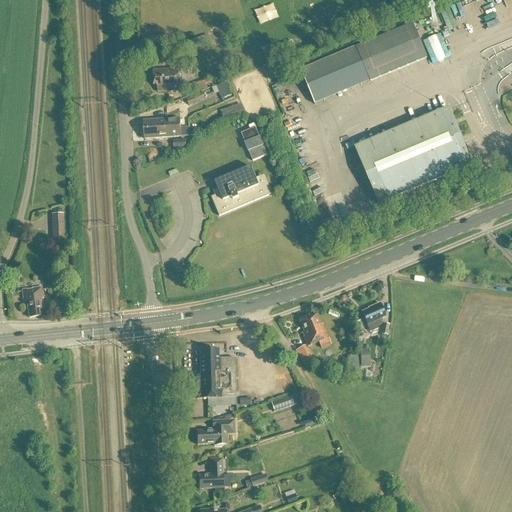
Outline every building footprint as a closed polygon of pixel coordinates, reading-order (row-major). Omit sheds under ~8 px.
[(371,83),(428,59),(414,25),(357,49),(371,83)] [(441,34),(424,40),(433,64),(450,57),(441,34)] [(285,57),(297,51),(292,40),(279,45),(285,57)] [(278,61),(266,65),(271,81),(283,77),(278,61)] [(193,90),(193,85),(183,86),(182,69),(153,71),(154,87),(158,86),(158,92),(165,91),(165,92),(193,90)] [(193,85),(196,92),(207,88),(204,81),(193,85)] [(226,84),(217,87),(222,100),(231,96),(226,84)] [(186,100),(189,107),(206,99),(203,93),(186,100)] [(219,115),(221,122),(246,113),(242,104),(220,112),(221,115),(219,115)] [(379,204),(472,166),(450,110),(356,149),(379,204)] [(146,122),(146,131),(182,129),(182,120),(146,122)] [(253,161),(267,155),(256,128),(242,133),(253,161)] [(182,129),(146,131),(147,140),(182,138),(182,129)] [(174,141),(174,150),(186,149),(186,140),(174,141)] [(272,195),(270,188),(265,176),(256,180),(251,167),(214,183),(220,195),(211,199),(218,217),(272,195)] [(64,223),(51,223),(52,245),(64,245),(64,223)] [(28,318),(44,316),(40,288),(21,291),(23,302),(26,301),(28,318)] [(378,330),(377,327),(381,325),(379,320),(385,318),(379,305),(368,309),(368,310),(362,313),(370,333),(378,330)] [(306,348),(327,340),(321,325),(318,326),(314,316),(303,320),(302,318),(298,320),(303,333),(301,333),(306,348)] [(382,324),(381,335),(387,336),(389,326),(382,324)] [(304,347),(295,352),(305,369),(314,363),(304,347)] [(360,351),(361,368),(370,368),(369,350),(360,351)] [(199,352),(200,377),(196,377),(195,377),(196,401),(235,399),(234,359),(217,360),(217,351),(199,352)] [(290,397),(271,403),(274,413),(293,407),(290,397)] [(226,433),(233,432),(233,422),(211,423),(212,433),(196,434),(196,447),(213,446),(213,448),(217,449),(221,448),(221,447),(226,447),(226,433)] [(196,485),(196,488),(198,489),(198,491),(213,490),(213,492),(222,491),(221,461),(209,461),(209,476),(205,476),(205,477),(198,477),(198,484),(196,485)] [(265,475),(250,480),(250,482),(246,483),(247,488),(252,486),(252,488),(268,483),(265,475)] [(347,489),(341,491),(344,497),(350,495),(347,489)] [(295,495),(285,498),(288,505),(297,501),(295,495)]
